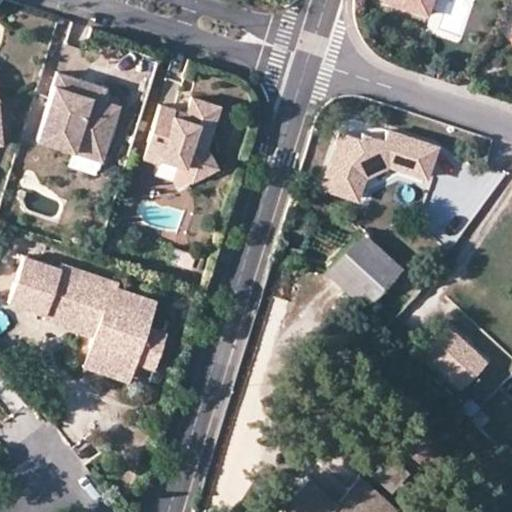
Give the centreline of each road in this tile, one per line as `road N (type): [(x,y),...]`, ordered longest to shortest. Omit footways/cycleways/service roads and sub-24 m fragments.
road 1 (residential): [(168,511),(310,55)]
road 2 (residential): [(76,0),(232,51),(282,47)]
road 3 (residential): [(310,55),(511,122)]
